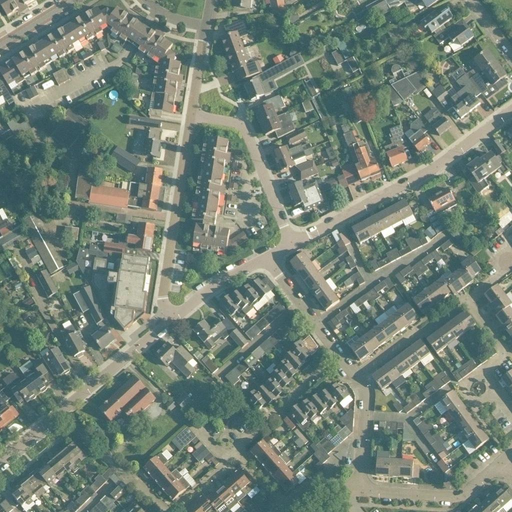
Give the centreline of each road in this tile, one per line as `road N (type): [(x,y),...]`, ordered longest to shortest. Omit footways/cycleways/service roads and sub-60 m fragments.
road 1 (residential): [(290,241),(406,184),(511,111)]
road 2 (residential): [(172,317),(163,300),(191,117)]
road 3 (residential): [(290,241),(245,128),(191,117)]
road 4 (residential): [(358,490),(460,495),(497,462)]
road 5 (residential): [(511,422),(484,375),(502,346),(468,300)]
road 6 (residential): [(158,511),(58,406)]
road 7 (residential): [(58,406),(172,317)]
road 8 (residential): [(238,451),(338,348)]
road 9 (residential): [(468,300),(356,373)]
